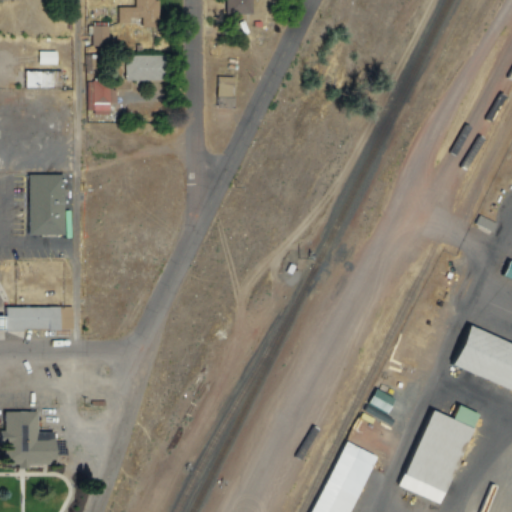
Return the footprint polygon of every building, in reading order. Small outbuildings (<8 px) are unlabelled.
[(158,0),(154,0),(153,0),(134,0),(134,7),(117,8),(117,24),(130,23),(129,18),(141,18),(141,27),(158,27),(158,0)] [(251,0),(225,0),(226,15),(252,15),(251,0)] [(106,47),(107,23),(92,23),(91,46),(106,47)] [(56,52),(38,51),(37,65),(55,65),(56,52)] [(166,80),(166,55),(124,56),(124,81),(166,80)] [(24,88),(53,88),(53,72),(25,71),(24,88)] [(216,108),(232,108),(233,77),(217,77),(216,108)] [(86,114),(110,113),(109,82),(86,82),(86,114)] [(26,172),(59,172),(60,231),(27,231),(26,172)] [(511,279),(494,271),(502,253),(511,257),(511,279)] [(5,312),(71,313),(71,334),(5,333),(5,312)] [(474,330),(511,348),(511,397),(455,370),(474,330)] [(52,431),(52,461),(1,462),(1,410),(35,410),(35,431),(52,431)] [(435,416),(475,432),(442,510),(403,493),(435,416)] [(308,511),(347,446),(378,464),(350,511),(308,511)] [(504,511),(511,496),(511,486),(502,482),(488,510),(492,511),(504,511)]
